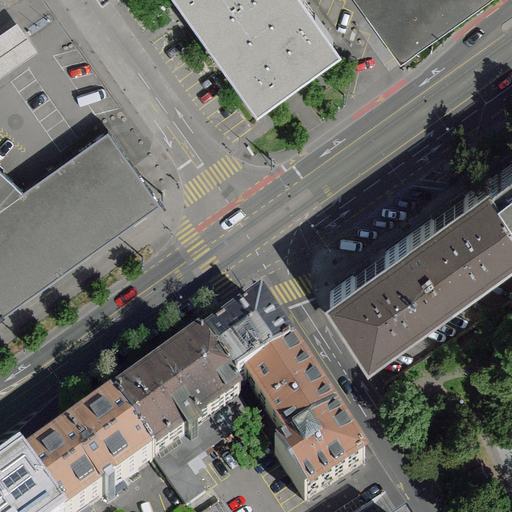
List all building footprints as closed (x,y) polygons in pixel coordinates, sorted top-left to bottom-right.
[(334,36),(308,0),(196,0),(259,89),(334,36)] [(359,0),(387,38),(403,60),(404,63),(493,0),(359,0)] [(22,15),(0,30),(0,60),(5,68),(42,43),(22,15)] [(0,316),(166,199),(111,127),(25,190),(0,166),(0,316)] [(511,161),(492,176),(511,207),(511,161)] [(411,234),(452,291),(511,249),(511,207),(492,176),(411,234)] [(411,234),(331,291),(371,350),(452,291),(411,234)] [(248,383),(294,352),(263,305),(204,347),(236,392),(248,383)] [(242,400),(236,392),(204,347),(118,408),(155,462),(213,421),(240,402),(242,400)] [(248,383),(291,447),(337,418),(294,352),(248,383)] [(250,416),(240,402),(213,421),(223,435),(250,416)] [(155,462),(118,408),(100,420),(25,474),(51,511),(94,511),(91,507),(138,473),(155,462)] [(366,462),(337,418),(291,447),(278,455),(307,501),(366,462)] [(226,440),(223,435),(213,421),(155,462),(168,481),(187,467),(226,440)] [(206,494),(187,467),(168,481),(186,506),(187,507),(206,494)] [(51,511),(25,474),(0,491),(0,511),(51,511)]
